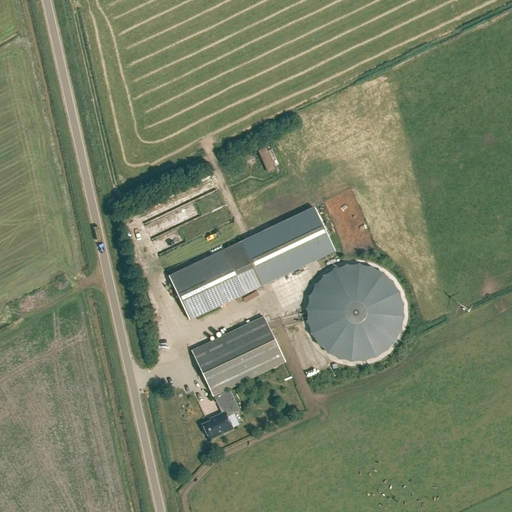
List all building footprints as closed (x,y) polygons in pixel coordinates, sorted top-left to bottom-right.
[(195,183),(200,196),(213,191),(208,178),(195,183)] [(334,252),(314,208),(242,242),(262,286),(334,252)] [(197,218),(198,230),(215,229),(214,218),(197,218)] [(190,320),(262,286),(242,242),(169,277),(190,320)] [(313,304),(318,341),(332,352),(351,358),(352,359),(356,355),(365,354),(367,354),(371,349),(372,362),(375,358),(375,352),(380,351),(382,353),(396,351),(409,314),(407,301),(404,298),(398,299),(381,293),(378,301),(374,301),(372,304),(362,306),(355,300),(353,288),(356,283),(347,276),(328,278),(318,292),(313,304)] [(212,396),(285,361),(264,318),(192,352),(212,396)] [(209,440),(233,429),(227,417),(240,411),(230,391),(214,398),(222,414),(215,417),(216,419),(202,425),(209,440)]
